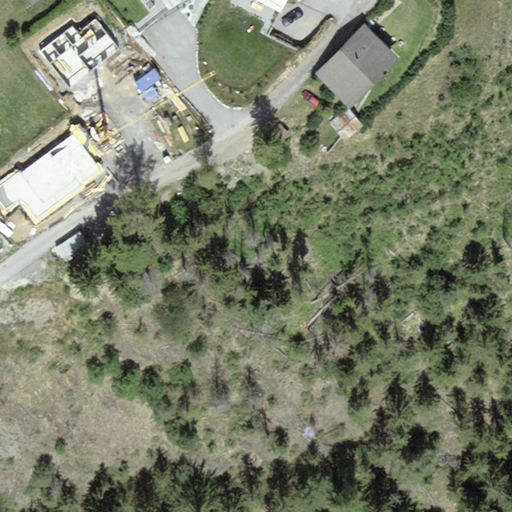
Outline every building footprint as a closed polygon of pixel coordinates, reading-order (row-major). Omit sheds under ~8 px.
[(183,0),(163,0),(171,10),(183,0)] [(287,0),(256,0),(281,13),(287,0)] [(69,83),(115,48),(95,22),(77,36),(71,29),(44,50),(69,83)] [(366,27),(319,74),(350,105),(397,58),(366,27)] [(99,171),(74,136),(0,188),(0,200),(6,209),(24,196),(38,215),(99,171)] [(80,228),(56,242),(69,263),(92,249),(80,228)]
